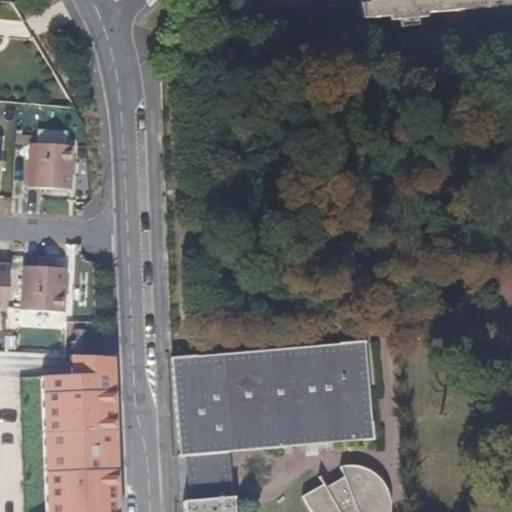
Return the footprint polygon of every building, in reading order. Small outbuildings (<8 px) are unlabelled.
[(511,0),(357,0),(358,29),(426,26),(427,18),(511,14),(511,12),(511,0)] [(70,143),(28,141),(26,185),(48,186),(48,190),(65,190),(65,187),(69,187),(70,143)] [(47,266),(23,266),(22,311),(67,312),(68,266),(64,266),(64,263),(47,262),(47,266)] [(0,308),(8,309),(10,264),(0,263),(0,308)] [(89,352),(90,330),(77,330),(77,352),(89,352)] [(167,360),(175,462),(183,461),(227,458),(374,446),(366,345),(167,360)] [(231,501),(227,458),(183,461),(187,504),(231,501)] [(321,488),(301,499),(307,511),(387,511),(388,505),(385,492),(376,480),(367,473),(349,469),(338,470),(339,476),(343,476),(342,480),(332,487),(331,491),(323,492),(321,488)] [(187,504),(181,504),(181,511),(239,511),(238,500),(231,501),(187,504)]
